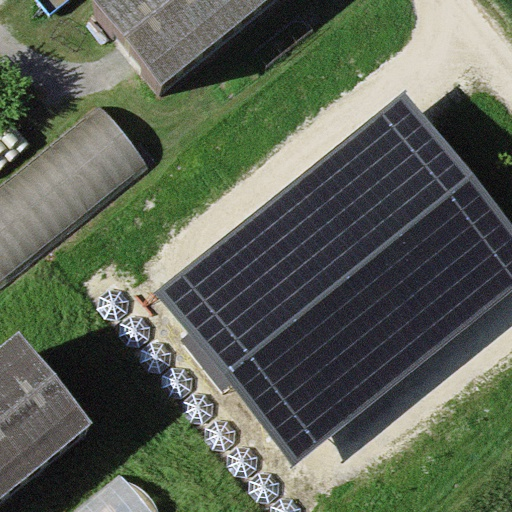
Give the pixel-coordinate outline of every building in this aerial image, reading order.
[(128,0),(115,11),(189,103),(317,0),(128,0)] [(511,283),(511,233),(407,104),(164,300),(293,460),(511,283)] [(100,105),(0,190),(0,287),(1,289),(149,162),(100,105)] [(46,345),(0,382),(0,511),(27,511),(120,437),(46,345)] [(156,511),(122,470),(69,511),(156,511)]
